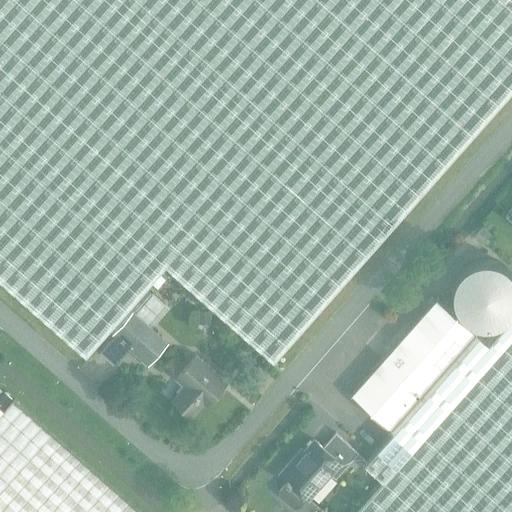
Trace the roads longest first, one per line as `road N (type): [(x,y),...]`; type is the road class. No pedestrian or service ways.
road 1 (unclassified): [(190,477),(511,117)]
road 2 (unclassified): [(190,477),(0,310)]
